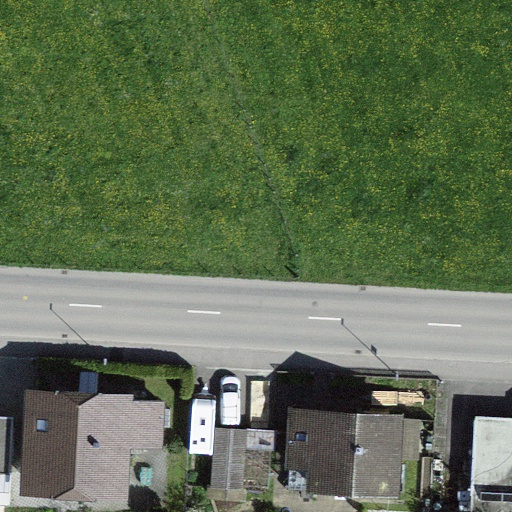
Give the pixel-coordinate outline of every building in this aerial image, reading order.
[(133,382),(24,377),(19,483),(129,489),(131,441),(162,443),(164,392),(133,391),(133,382)] [(401,413),(401,402),(287,398),(285,460),(290,460),(290,482),(399,486),(400,455),(422,456),(423,413),(401,413)] [(511,409),(474,408),(469,510),(511,511),(511,409)] [(0,499),(10,500),(15,411),(0,409),(0,499)] [(278,447),(280,424),(213,420),(209,495),(244,497),(248,445),(278,447)]
